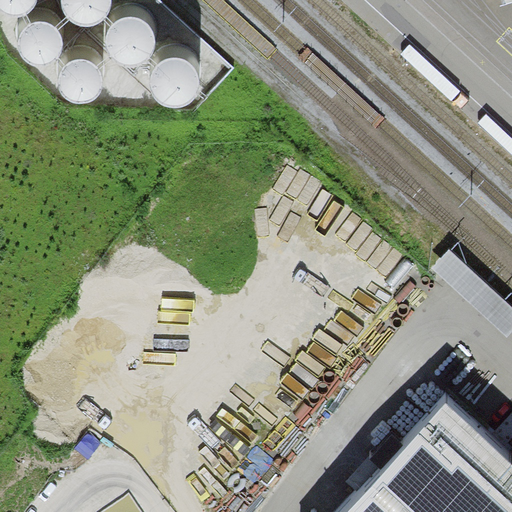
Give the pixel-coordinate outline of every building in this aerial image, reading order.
[(68,0),(70,2),(79,8),(86,9),(94,7),(99,4),(102,0),(68,0)] [(130,7),(123,8),(118,10),(113,15),(110,22),(109,30),(111,37),(115,43),(124,49),(131,50),(139,48),(144,44),(149,39),(152,32),(152,24),(149,17),(144,11),(137,8),(130,7)] [(41,10),(34,11),(29,13),(24,18),(21,25),(20,33),(22,40),(26,46),(35,52),(42,53),(50,51),(55,47),(60,42),(63,35),(63,27),(60,20),(55,15),(48,11),(41,10)] [(81,47),(74,48),(69,51),(64,56),(61,63),(60,70),(62,77),(66,83),(75,89),(83,90),(90,88),(96,85),(100,79),(103,72),(103,64),(100,57),(95,52),(89,48),(81,47)] [(174,47),(167,49),(162,51),(157,56),(154,63),(153,70),(155,77),(159,83),(168,89),(175,90),(183,88),(188,85),(193,79),(196,72),(195,65),(193,58),(188,52),(181,48),(174,47)] [(511,511),(511,465),(448,407),(351,511),(511,511)]
